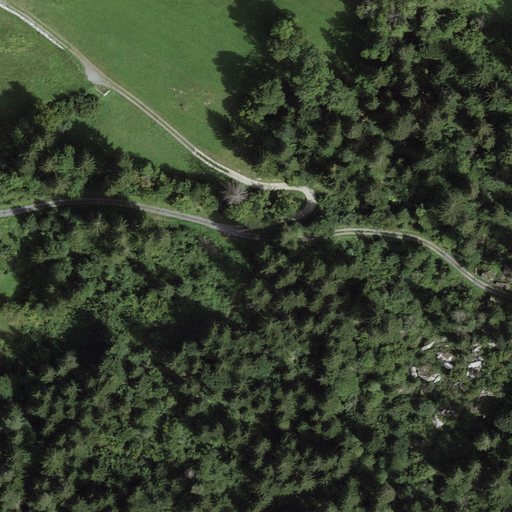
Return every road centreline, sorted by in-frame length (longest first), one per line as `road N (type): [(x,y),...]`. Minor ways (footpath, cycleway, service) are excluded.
road 1 (track): [(230,231),(306,214),(312,197),(304,187),(258,184),(205,160),(3,0)]
road 2 (track): [(230,231),(302,239),(345,229),(421,242),(511,296)]
road 3 (track): [(0,214),(122,198),(230,231)]
